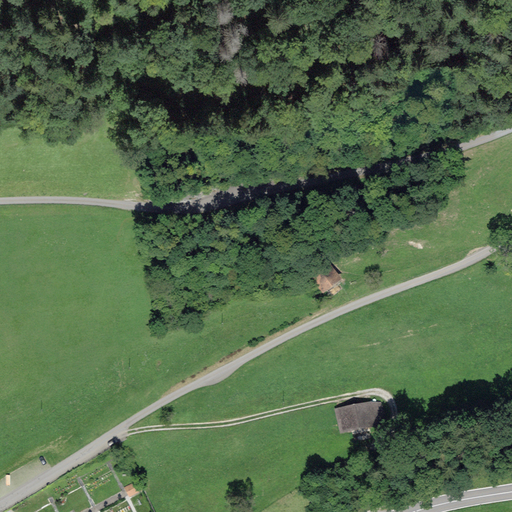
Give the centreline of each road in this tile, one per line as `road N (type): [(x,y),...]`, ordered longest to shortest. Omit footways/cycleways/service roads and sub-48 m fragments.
road 1 (residential): [(0,505),(162,402),(312,324),(511,237)]
road 2 (track): [(110,435),(226,423),(373,391),(395,418)]
